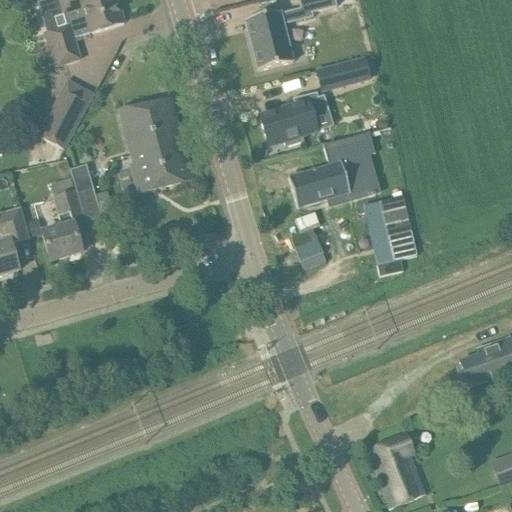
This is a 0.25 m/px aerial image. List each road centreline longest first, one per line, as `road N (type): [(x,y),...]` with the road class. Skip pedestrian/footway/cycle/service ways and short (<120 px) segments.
road 1 (unclassified): [(357,511),(253,256)]
road 2 (unclassified): [(253,256),(178,0)]
road 3 (residential): [(0,327),(253,256)]
